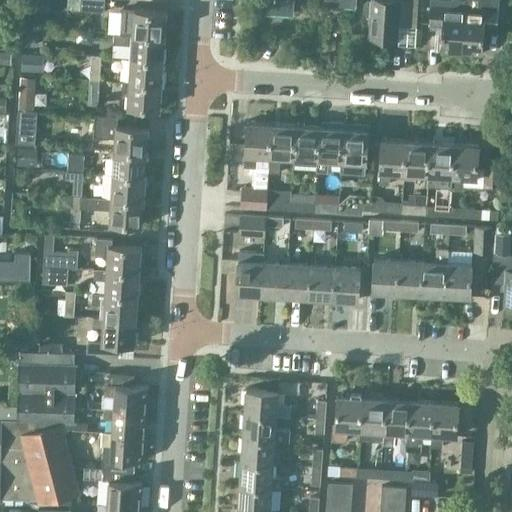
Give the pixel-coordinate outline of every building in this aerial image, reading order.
[(37,0),(17,0),(18,12),(37,12),(37,0)] [(104,11),(104,0),(80,0),(79,10),(104,11)] [(262,0),(262,7),(293,9),(293,0),(331,0),(356,2),(355,0),(262,0)] [(416,24),(418,0),(405,0),(406,0),(398,0),(367,0),(364,3),(363,12),(367,15),(369,16),(368,37),(395,39),(396,23),(416,24)] [(461,52),(464,11),(464,1),(455,0),(430,0),(428,23),(440,24),(438,50),(461,52)] [(464,0),(464,1),(464,11),(461,52),(481,53),(483,26),(496,28),(498,3),(498,0),(464,0)] [(120,31),(163,33),(165,9),(123,7),(121,8),(120,31)] [(39,27),(17,26),(16,45),(38,46),(39,27)] [(162,57),(163,33),(120,31),(120,32),(114,32),(113,44),(130,45),(130,56),(162,57)] [(11,50),(0,49),(0,61),(10,62),(11,50)] [(91,53),(89,77),(99,78),(101,54),(91,53)] [(38,55),(23,55),(22,68),(38,69),(38,55)] [(160,82),(162,57),(130,56),(128,80),(160,82)] [(35,76),(21,75),(20,89),(34,90),(35,76)] [(98,104),(99,78),(89,77),(88,104),(98,104)] [(159,106),(160,82),(128,80),(128,81),(122,80),(121,91),(127,92),(127,104),(159,106)] [(0,127),(10,128),(10,109),(0,109),(0,127)] [(35,126),(36,110),(18,109),(17,124),(35,126)] [(110,135),(115,136),(114,148),(148,151),(149,127),(118,124),(118,114),(96,113),(94,135),(110,136),(110,135)] [(317,157),(317,170),(319,170),(327,171),(328,158),(340,158),(341,158),(343,125),(343,120),(327,119),(326,124),(320,124),(319,124),(317,157)] [(269,154),(271,121),(246,120),(244,153),(244,166),(256,167),(257,153),(269,154)] [(293,156),(295,122),(271,121),(269,154),(268,172),(278,172),(279,155),(293,156)] [(343,125),(341,158),(340,158),(340,168),(364,170),(365,160),(367,127),(368,122),(352,121),(352,126),(343,125)] [(317,157),(319,124),(295,122),(293,156),(293,164),(316,165),(317,157)] [(86,130),(76,129),(75,145),(85,146),(86,130)] [(403,171),(405,138),(381,136),(379,169),(378,183),(389,184),(390,170),(403,171)] [(405,138),(403,171),(404,171),(414,171),(428,172),(430,139),(405,138)] [(428,172),(427,185),(450,186),(451,174),(452,174),(454,141),(430,139),(428,172)] [(450,186),(450,190),(462,191),(462,185),(483,186),(483,183),(484,174),(476,174),(478,143),(454,141),(452,174),(451,174),(450,186)] [(35,147),(19,146),(18,163),(35,163),(35,147)] [(146,175),(148,151),(114,148),(112,172),(146,175)] [(64,158),(63,169),(83,170),(84,159),(85,150),(64,149),(64,158)] [(499,184),(501,155),(486,154),(484,174),(483,183),(499,184)] [(83,179),(83,170),(63,169),(62,177),(73,178),(83,179)] [(144,199),(146,175),(112,172),(111,197),(144,199)] [(240,206),(265,208),(266,198),(267,198),(268,188),(242,186),(240,206)] [(82,195),(72,194),(59,193),(58,205),(63,205),(62,227),(70,228),(70,220),(70,219),(71,206),(81,207),(110,209),(109,221),(108,230),(128,231),(128,222),(142,223),(144,199),(111,197),(110,197),(82,195)] [(350,193),(338,202),(338,212),(362,214),(362,210),(369,210),(370,195),(350,193)] [(369,210),(401,212),(401,203),(385,202),(381,196),(370,195),(370,201),(369,210)] [(291,199),(267,198),(266,198),(265,208),(290,209),(291,199)] [(314,211),(315,201),(291,199),(290,209),(314,211)] [(338,212),(338,202),(315,201),(314,211),(338,212)] [(425,214),(426,204),(401,203),(401,212),(425,214)] [(449,215),(450,206),(426,204),(425,214),(449,215)] [(457,206),(457,216),(472,217),(472,207),(457,206)] [(264,237),(265,225),(264,225),(265,215),(239,214),(238,235),(264,237)] [(283,216),(265,215),(264,225),(265,225),(283,226),(283,216)] [(313,228),(313,218),(295,217),(295,226),(313,228)] [(331,219),(313,218),(313,228),(330,229),(331,219)] [(400,229),(401,219),(382,218),(382,228),(400,229)] [(70,220),(70,228),(79,228),(80,219),(70,219),(70,220)] [(419,220),(401,219),(400,229),(418,230),(419,220)] [(363,221),(344,220),(343,230),(362,231),(363,221)] [(449,232),(450,223),(430,222),(430,231),(449,232)] [(467,224),(450,223),(449,232),(466,233),(467,224)] [(474,233),(473,250),(492,251),(493,226),(475,225),(474,233)] [(25,245),(37,245),(38,233),(26,232),(25,245)] [(496,232),(494,250),(492,278),(506,279),(505,302),(511,302),(511,251),(510,251),(511,233),(496,232)] [(107,256),(106,267),(139,270),(141,245),(112,243),(113,238),(96,237),(94,255),(107,256)] [(445,292),(447,260),(448,247),(436,246),(435,259),(423,258),(420,290),(445,292)] [(44,250),(43,266),(67,267),(76,268),(77,249),(68,248),(68,252),(53,250),(44,250)] [(0,277),(30,278),(30,250),(15,250),(15,258),(0,257),(0,277)] [(236,289),(260,290),(262,259),(262,252),(238,250),(238,257),(236,289)] [(396,289),(398,257),(374,255),(371,287),(396,289)] [(420,290),(423,258),(398,257),(396,289),(420,290)] [(286,260),(263,259),(262,259),(260,290),(284,291),(286,260)] [(309,293),(311,262),(286,260),(284,291),(309,293)] [(472,262),(447,260),(445,292),(469,294),(472,262)] [(333,294),(335,263),(311,262),(309,293),(333,294)] [(359,265),(335,263),(333,294),(358,296),(359,265)] [(66,284),(67,267),(43,266),(42,283),(66,284)] [(137,294),(139,270),(106,267),(106,269),(94,268),(93,279),(105,280),(104,292),(137,294)] [(136,318),(137,294),(104,292),(92,291),(91,303),(103,304),(103,316),(136,318)] [(56,314),(73,315),(75,300),(65,299),(57,298),(56,314)] [(134,343),(136,318),(103,316),(103,317),(93,316),(92,326),(102,326),(101,340),(87,339),(87,350),(119,352),(119,342),(134,343)] [(27,332),(12,332),(11,346),(27,347),(27,332)] [(34,349),(34,350),(20,350),(20,356),(13,355),(13,366),(9,365),(7,404),(0,404),(0,492),(36,494),(39,506),(39,511),(71,511),(72,494),(80,491),(58,420),(73,420),(75,350),(34,349)] [(104,381),(104,393),(115,394),(114,406),(147,408),(149,383),(133,382),(134,371),(108,370),(108,381),(104,381)] [(246,386),(244,410),(278,412),(277,415),(290,416),(291,404),(278,403),(279,389),(246,386)] [(360,426),(362,394),(338,392),(336,423),(332,422),(331,440),(347,441),(348,425),(360,426)] [(383,441),(386,395),(362,394),(360,426),(359,439),(381,441),(383,441)] [(408,429),(410,397),(386,395),(383,441),(381,441),(381,443),(394,444),(395,428),(408,429)] [(432,430),(434,399),(410,397),(408,429),(406,444),(418,445),(419,429),(431,430),(432,430)] [(317,399),(315,415),(325,416),(327,400),(317,399)] [(458,400),(434,399),(432,430),(431,430),(430,446),(442,447),(443,431),(456,432),(458,400)] [(145,432),(147,408),(114,406),(104,405),(104,416),(114,417),(113,430),(145,432)] [(244,410),(243,434),(276,436),(276,439),(289,440),(289,437),(290,428),(277,428),(277,415),(278,412),(244,410)] [(324,436),(325,416),(315,415),(314,435),(324,436)] [(144,458),(145,432),(113,430),(111,455),(103,454),(103,466),(127,468),(128,457),(144,458)] [(243,434),(241,457),(274,460),(276,439),(276,436),(243,434)] [(473,454),(475,439),(462,438),(461,454),(473,454)] [(313,447),(312,462),(322,463),(323,448),(313,447)] [(309,469),(310,456),(286,455),(285,468),(309,469)] [(240,481),(239,483),(273,486),(279,486),(280,474),(273,474),(274,460),(241,457),(240,481)] [(320,484),(322,463),(312,462),(310,483),(320,484)] [(357,476),(357,466),(339,465),(338,475),(357,476)] [(126,478),(127,468),(103,466),(102,477),(109,478),(107,502),(141,504),(142,479),(126,478)] [(381,477),(381,468),(357,466),(357,476),(381,477)] [(405,479),(405,469),(381,468),(381,477),(405,479)] [(429,481),(429,471),(405,469),(405,479),(412,479),(429,481)] [(454,472),(429,471),(429,481),(436,481),(453,482),(454,472)] [(411,486),(411,492),(428,493),(429,481),(412,479),(411,486)] [(329,480),(329,492),(352,494),(353,482),(329,480)] [(429,481),(428,493),(435,494),(436,481),(429,481)] [(271,510),(273,486),(239,483),(238,507),(271,510)] [(383,484),(383,496),(405,497),(406,485),(383,484)] [(351,505),(352,494),(329,492),(328,504),(351,505)] [(310,496),(308,511),(318,511),(320,497),(310,496)] [(405,509),(405,497),(383,496),(382,508),(405,509)] [(140,511),(141,504),(107,502),(106,511),(140,511)]
